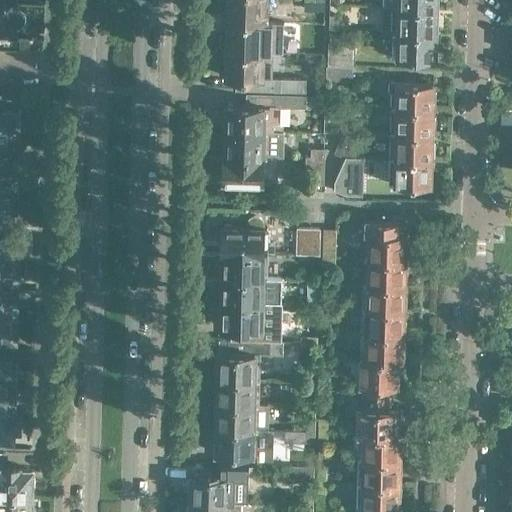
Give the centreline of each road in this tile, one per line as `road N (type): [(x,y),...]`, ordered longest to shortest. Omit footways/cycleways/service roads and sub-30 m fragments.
road 1 (secondary): [(130,511),(143,0)]
road 2 (secondary): [(101,72),(91,511)]
road 3 (unclassified): [(465,511),(473,292)]
road 4 (unclassified): [(475,212),(477,0)]
